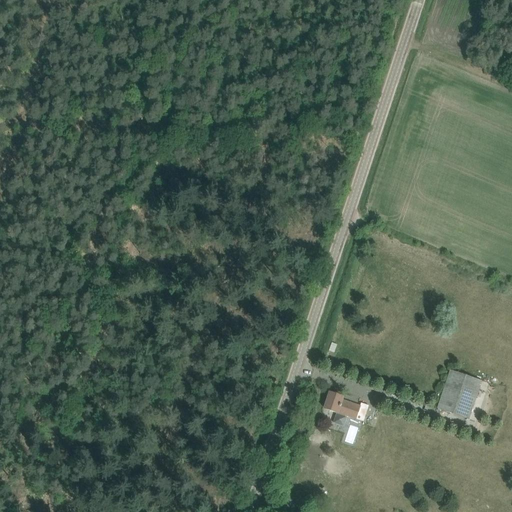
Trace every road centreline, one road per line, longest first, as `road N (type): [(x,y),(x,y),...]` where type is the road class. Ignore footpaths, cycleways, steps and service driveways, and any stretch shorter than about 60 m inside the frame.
road 1 (tertiary): [(250,511),(419,0)]
road 2 (track): [(178,129),(54,511)]
road 3 (track): [(178,129),(373,140)]
road 4 (track): [(0,122),(178,129)]
